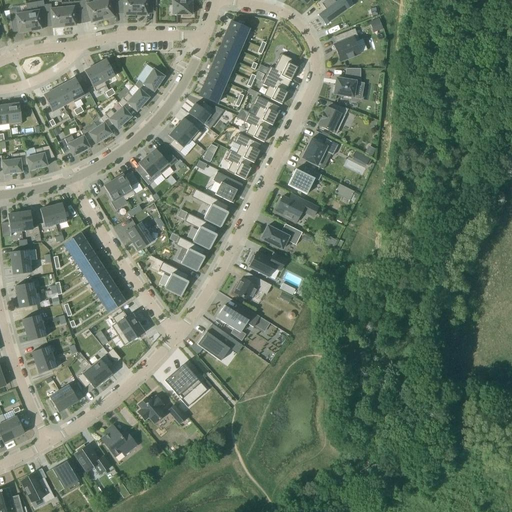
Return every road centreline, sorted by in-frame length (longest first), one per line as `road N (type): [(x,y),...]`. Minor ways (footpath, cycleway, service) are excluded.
road 1 (residential): [(224,0),(293,18),(308,35),(318,70),(217,280),(177,335)]
road 2 (track): [(442,397),(414,387),(397,359),(403,0)]
road 3 (track): [(442,397),(383,447),(269,511)]
road 4 (residential): [(204,36),(123,36),(0,64)]
road 5 (residential): [(204,36),(170,105),(129,144),(71,177)]
road 6 (residential): [(71,177),(121,266),(177,335)]
road 7 (residential): [(177,335),(133,385),(48,444)]
road 8 (track): [(359,503),(464,423),(497,409)]
road 9 (residential): [(0,314),(48,444)]
